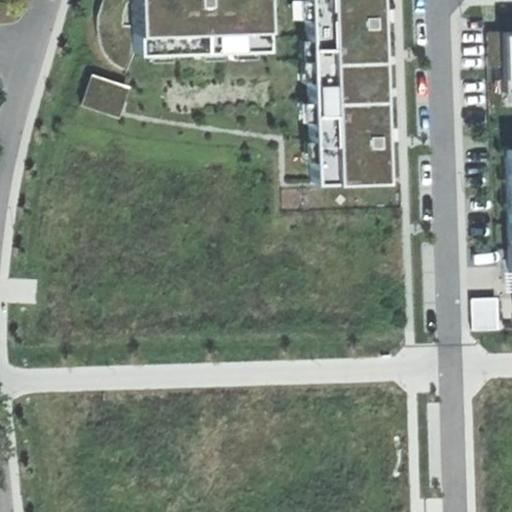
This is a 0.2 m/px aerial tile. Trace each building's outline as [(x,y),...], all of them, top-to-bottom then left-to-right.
[(260,0),(129,0),(131,45),(262,40),(260,0)] [(371,0),(300,0),(306,174),(377,171),(371,0)] [(511,24),(495,25),(497,82),(511,81),(511,24)] [(85,67),(75,96),(111,108),(121,80),(85,67)] [(511,141),(500,142),(504,264),(508,264),(510,304),(511,303),(511,141)]
